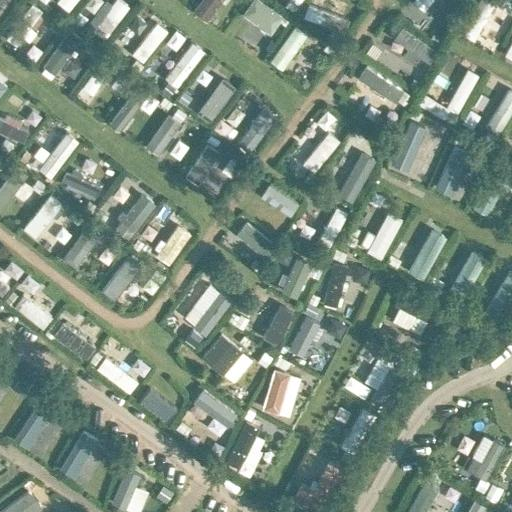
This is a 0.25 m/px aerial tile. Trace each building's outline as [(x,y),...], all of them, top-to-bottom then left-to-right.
[(420,334),(435,342),(448,314),(401,291),(395,303),(427,319),(420,334)] [(202,355),(224,373),(243,350),(222,332),(202,355)] [(0,404),(2,401),(7,404),(15,390),(0,381),(0,404)] [(26,437),(47,441),(52,417),(49,417),(51,408),(32,405),(26,437)] [(64,472),(94,477),(98,454),(68,449),(64,472)] [(120,508),(134,511),(147,511),(153,492),(127,484),(120,508)] [(0,511),(35,511),(43,507),(30,489),(0,511)]
